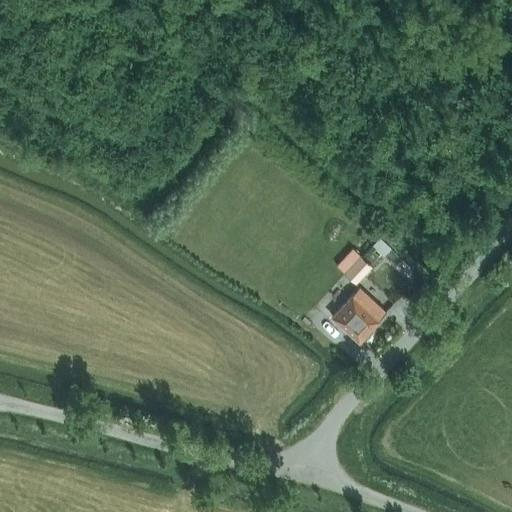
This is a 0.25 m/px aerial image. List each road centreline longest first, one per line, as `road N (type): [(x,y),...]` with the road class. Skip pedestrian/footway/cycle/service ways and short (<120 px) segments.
road 1 (unclassified): [(305,478),(337,416),(511,232)]
road 2 (unclassified): [(0,402),(305,478)]
